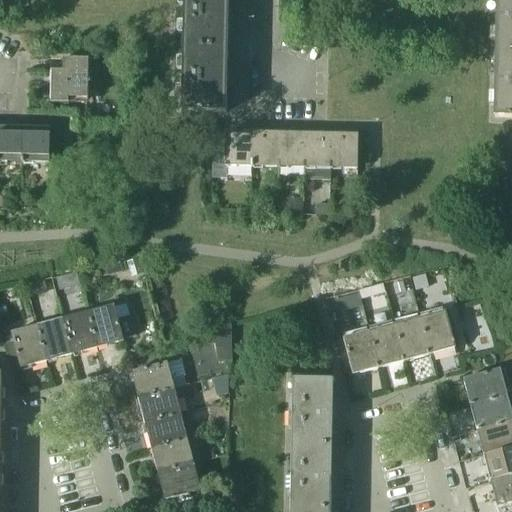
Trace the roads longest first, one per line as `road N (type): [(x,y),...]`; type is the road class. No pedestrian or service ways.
road 1 (residential): [(26,511),(29,413),(83,400),(107,504)]
road 2 (residential): [(361,511),(362,420),(415,406),(442,511)]
road 3 (residential): [(312,78),(257,77),(258,0)]
